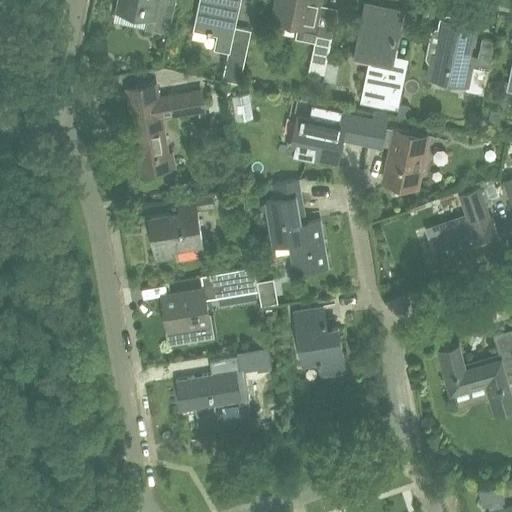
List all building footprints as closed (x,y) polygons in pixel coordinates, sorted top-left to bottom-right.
[(169,32),(176,1),(173,0),(124,0),(127,0),(124,12),(148,17),(146,27),(169,32)] [(223,78),(240,82),(251,29),(235,26),(240,0),(199,0),(194,27),(218,32),(215,48),(229,51),(223,78)] [(321,0),(276,0),(274,16),(300,22),(297,35),(316,39),(317,33),(319,25),(316,24),(321,0)] [(398,109),(405,75),(391,72),(404,10),(365,2),(354,52),(370,56),(360,101),(398,109)] [(475,25),(468,23),(469,21),(467,18),(448,14),(445,16),(445,18),(440,17),(438,28),(436,27),(432,30),(426,56),(429,61),(431,61),(428,76),(467,84),(466,89),(483,93),(494,40),(482,38),(477,62),(468,60),(475,25)] [(332,36),(317,33),(316,39),(309,69),(324,73),(332,36)] [(156,84),(128,88),(142,172),(174,167),(171,153),(164,154),(157,116),(204,108),(201,90),(158,97),(156,84)] [(250,93),(232,96),(237,120),(254,118),(250,93)] [(400,103),(398,109),(397,114),(409,116),(411,105),(400,103)] [(499,127),(502,110),(491,108),(488,125),(493,125),(499,127)] [(374,111),(373,118),(367,144),(381,147),(383,138),(393,140),(384,179),(418,186),(428,135),(385,126),(388,113),(374,111)] [(367,144),(373,118),(341,112),(339,123),(298,115),(291,145),(307,148),(306,153),(337,160),(342,139),(367,144)] [(276,198),(267,199),(274,243),(294,240),(299,271),(329,266),(321,218),(301,222),(300,213),(305,212),(299,178),(274,182),(276,198)] [(471,225),(431,239),(441,265),(502,244),(492,217),(490,218),(480,188),(461,194),(471,225)] [(212,192),(178,198),(180,211),(150,216),(156,251),(203,244),(197,209),(214,206),(212,192)] [(212,297),(259,289),(255,266),(208,274),(212,297)] [(212,333),(211,326),(205,289),(163,296),(171,340),(212,333)] [(324,305),(295,310),(304,361),(319,358),(321,373),(346,369),(339,325),(328,327),(324,305)] [(511,348),(500,352),(501,356),(466,366),(459,341),(437,348),(451,394),(486,384),(495,413),(511,408),(511,348)] [(251,398),(245,368),(244,368),(241,368),(239,355),(210,360),(212,372),(177,378),(182,410),(196,407),(198,415),(216,412),(215,404),(239,400),(242,414),(251,412),(249,399),(251,398)] [(500,480),(479,485),(483,505),(490,504),(492,511),(491,511),(490,511),(511,511),(511,506),(503,509),(501,501),(504,501),(500,480)]
